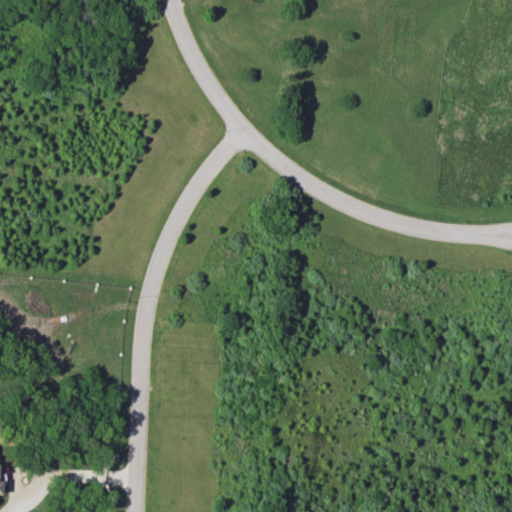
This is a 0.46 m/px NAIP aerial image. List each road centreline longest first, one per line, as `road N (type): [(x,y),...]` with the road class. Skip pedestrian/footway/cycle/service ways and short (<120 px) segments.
road 1 (residential): [(511,235),(366,215),(273,160),(202,73),(167,0)]
road 2 (residential): [(242,122),(177,219),(150,282),(132,511)]
